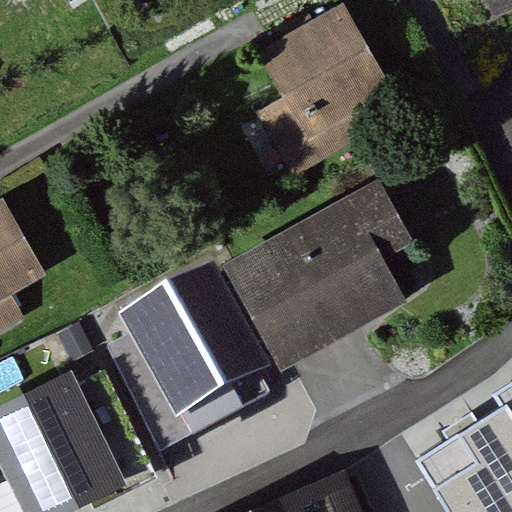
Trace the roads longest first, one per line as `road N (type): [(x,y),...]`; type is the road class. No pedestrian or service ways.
road 1 (residential): [(511,344),(423,414),(203,511)]
road 2 (residential): [(0,171),(224,44)]
